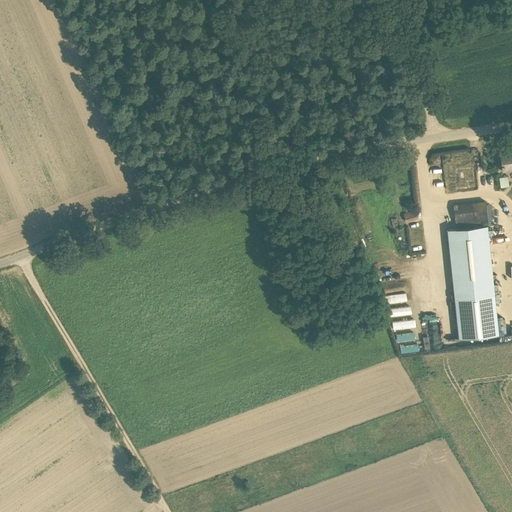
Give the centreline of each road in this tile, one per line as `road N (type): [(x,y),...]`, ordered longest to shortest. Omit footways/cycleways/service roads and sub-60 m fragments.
road 1 (unclassified): [(511,123),(262,162),(0,261)]
road 2 (track): [(166,511),(16,255)]
road 3 (track): [(388,0),(435,134)]
